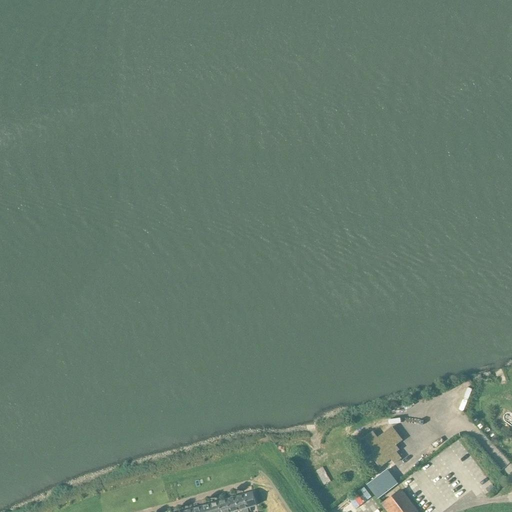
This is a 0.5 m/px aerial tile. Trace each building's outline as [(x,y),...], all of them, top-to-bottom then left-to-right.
[(371,432),(363,438),(373,451),(369,454),(379,467),(389,460),(393,465),(400,460),(391,448),(401,441),(391,428),(376,438),(371,432)] [(377,498),(398,483),(392,475),(387,469),(366,484),(377,498)] [(401,491),(383,504),(388,511),(417,511),(409,501),(402,492),(401,491)] [(252,492),(243,495),(248,511),(251,511),(249,507),(256,505),(252,492)] [(243,495),(235,497),(239,510),(239,511),(248,511),(243,495)] [(235,497),(226,499),(229,511),(232,511),(239,510),(235,497)] [(229,511),(226,499),(218,502),(220,511),(229,511)] [(220,511),(218,502),(209,504),(211,511),(220,511)]
